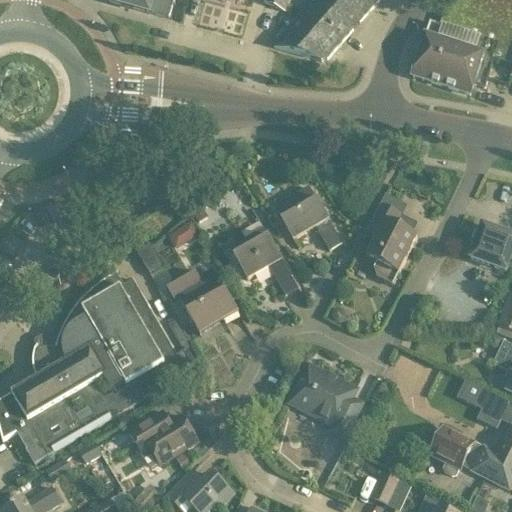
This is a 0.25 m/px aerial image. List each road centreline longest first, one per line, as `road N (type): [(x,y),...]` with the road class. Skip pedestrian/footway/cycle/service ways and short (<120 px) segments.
road 1 (residential): [(320,511),(250,478),(234,452),(234,419),(275,341),(305,334),(374,357),(398,343),(492,135)]
road 2 (tertiary): [(386,121),(78,98)]
